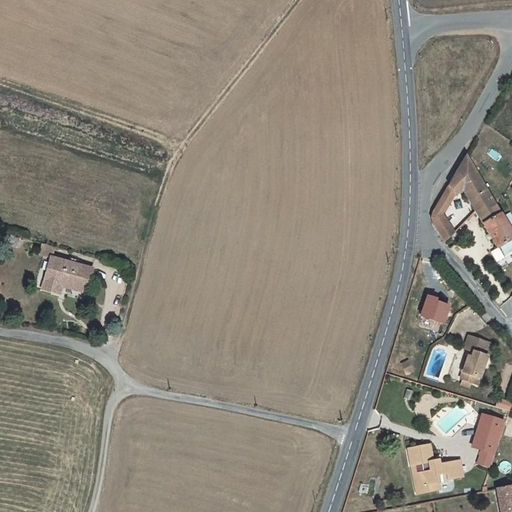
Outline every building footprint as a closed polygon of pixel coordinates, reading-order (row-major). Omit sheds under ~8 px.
[(511,233),(466,156),(448,186),(455,195),(463,182),(478,206),(474,209),(497,248),(498,247),(511,239),(511,233)] [(432,213),(431,218),(442,214),(455,195),(448,186),(438,203),(432,213)] [(442,214),(431,218),(433,224),(443,241),(454,232),(442,214)] [(511,239),(498,247),(503,256),(511,250),(511,239)] [(87,293),(91,278),(92,275),(68,268),(69,263),(51,258),(46,278),(68,285),(67,288),(87,293)] [(68,268),(92,275),(93,270),(69,263),(68,268)] [(68,285),(46,278),(45,281),(67,288),(68,285)] [(469,336),(464,349),(473,352),(471,357),(468,356),(460,379),(463,380),(461,385),(468,387),(470,383),(472,383),(474,377),(479,379),(486,356),(484,356),(489,343),(469,336)] [(413,372),(408,361),(401,364),(406,375),(413,372)] [(472,447),(475,448),(485,416),(481,415),(472,447)] [(504,421),(485,416),(475,448),(482,450),(494,453),(504,421)] [(429,444),(412,448),(413,456),(409,457),(411,466),(415,465),(422,464),(423,473),(417,474),(419,487),(427,485),(428,492),(440,490),(438,484),(448,482),(447,480),(463,477),(460,461),(440,465),(434,466),(432,461),(429,444)] [(494,453),(482,450),(478,462),(490,466),(494,453)] [(411,466),(417,495),(428,492),(427,485),(419,487),(417,474),(415,465),(411,466)] [(511,511),(511,486),(496,489),(500,511),(511,511)]
